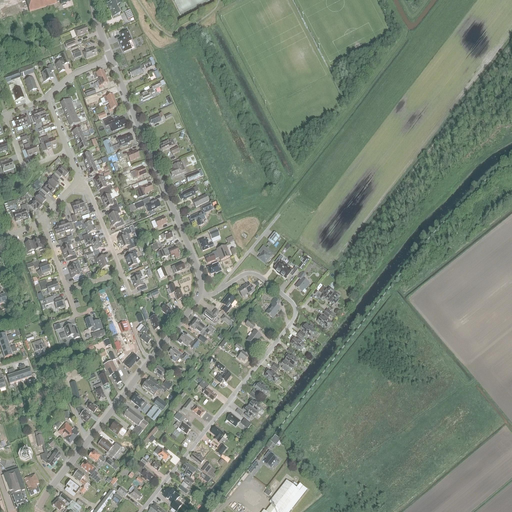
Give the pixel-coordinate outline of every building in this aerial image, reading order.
[(61,5),(62,5),(62,7),(66,6),(65,4),(70,3),(68,0),(25,0),(29,12),(57,3),(56,3),(60,2),(61,5)] [(116,6),(121,4),(119,0),(115,0),(107,4),(113,18),(120,15),(116,6)] [(130,11),(124,13),(128,21),(133,18),(130,11)] [(88,31),(86,27),(84,28),(84,26),(73,31),(76,38),(87,33),(86,32),(88,31)] [(131,49),(128,42),(131,41),(127,31),(120,34),(122,40),(119,41),(120,45),(123,53),(131,49)] [(66,48),(76,44),(75,40),(64,44),(66,48)] [(93,48),(83,52),(86,60),(95,56),(95,54),(97,53),(95,49),(93,50),(93,48)] [(75,59),(82,57),(79,50),(72,53),(75,59)] [(65,54),(61,56),(62,59),(65,65),(69,63),(65,54)] [(58,63),(55,65),(59,74),(65,71),(62,66),(65,65),(62,59),(57,61),(58,63)] [(144,69),(145,70),(152,66),(150,62),(143,65),(143,66),(140,67),(140,66),(130,71),(130,72),(129,73),(131,77),(132,76),(133,78),(143,73),(142,70),(144,69)] [(54,71),(51,65),(47,67),(49,70),(41,73),(43,77),(42,78),(44,82),(53,78),(51,72),(54,71)] [(26,76),(34,73),(32,67),(24,71),(26,76)] [(98,80),(105,77),(103,71),(97,73),(96,71),(93,73),(95,79),(97,78),(98,80)] [(18,73),(9,76),(11,82),(20,78),(18,73)] [(105,77),(98,80),(99,82),(97,83),(99,89),(102,87),(102,86),(108,83),(105,77)] [(33,79),(25,82),(29,93),(37,90),(33,79)] [(154,90),(166,85),(164,81),(152,86),(154,90)] [(24,98),(20,88),(13,91),(16,101),(24,98)] [(153,97),(151,94),(154,93),(152,89),(140,95),(140,96),(139,97),(141,101),(142,100),(143,102),(153,97)] [(107,102),(108,104),(115,101),(113,95),(107,97),(106,96),(103,97),(103,98),(100,100),(102,104),(105,103),(107,102)] [(72,105),(72,104),(71,102),(72,101),(71,99),(60,103),(63,109),(72,105)] [(115,101),(108,104),(109,106),(107,107),(109,113),(112,111),(112,110),(118,107),(115,101)] [(72,105),(63,109),(65,115),(74,111),(73,106),(76,105),(75,103),(72,104),(72,105)] [(43,110),(37,112),(40,120),(44,119),(45,122),(47,121),(46,118),(45,116),(44,114),(43,110)] [(74,111),(65,115),(67,121),(77,117),(77,118),(80,116),(79,114),(76,115),(74,111)] [(33,116),(30,117),(32,124),(35,123),(36,125),(41,123),(40,120),(37,112),(35,112),(32,114),(33,116)] [(99,120),(107,117),(105,112),(97,115),(99,120)] [(153,131),(162,127),(159,121),(164,119),(160,112),(149,117),(151,122),(149,123),(151,128),(150,128),(152,131),(153,131)] [(19,118),(22,127),(27,125),(28,127),(31,126),(28,118),(25,119),(24,116),(19,118)] [(77,117),(67,121),(70,127),(80,122),(79,120),(78,120),(77,118),(77,117)] [(22,127),(19,118),(13,120),(16,129),(22,127)] [(109,125),(110,127),(112,132),(114,131),(123,128),(122,126),(126,124),(123,118),(120,119),(119,118),(112,121),(111,118),(103,121),(106,127),(109,125)] [(74,137),(82,133),(80,128),(72,132),(74,137)] [(76,141),(84,138),(82,133),(74,137),(76,141)] [(120,149),(124,147),(127,146),(127,144),(129,143),(133,141),(130,135),(126,136),(120,138),(117,139),(120,149)] [(52,149),(49,141),(44,143),(42,138),(39,139),(41,145),(44,144),(46,151),(52,149)] [(77,146),(86,143),(84,138),(76,141),(77,146)] [(49,141),(52,149),(57,147),(54,139),(49,141)] [(172,139),(168,141),(159,146),(162,152),(175,146),(172,139)] [(30,148),(33,156),(38,154),(36,147),(38,146),(36,140),(33,141),(35,146),(31,148),(30,148)] [(109,140),(102,143),(107,155),(114,152),(109,140)] [(86,143),(77,146),(79,151),(88,148),(86,143)] [(24,146),(25,150),(28,158),(33,156),(30,148),(31,148),(29,144),(24,146)] [(139,157),(137,151),(133,153),(133,152),(127,154),(130,162),(136,160),(136,159),(139,157)] [(83,161),(92,158),(90,153),(81,156),(83,161)] [(85,166),(93,163),(92,158),(83,161),(85,166)] [(0,161),(0,165),(1,165),(4,172),(14,169),(12,161),(3,164),(2,161),(0,161)] [(172,171),(170,172),(172,176),(173,176),(174,177),(181,174),(185,172),(181,162),(172,166),(174,169),(171,170),(172,171)] [(87,171),(95,167),(93,163),(85,166),(87,171)] [(64,178),(68,174),(62,167),(58,172),(57,171),(55,173),(60,178),(62,176),(64,178)] [(95,167),(87,171),(89,175),(97,172),(95,167)] [(132,172),(131,173),(133,179),(137,178),(143,176),(142,176),(146,174),(144,168),(140,169),(134,171),(134,172),(132,172)] [(200,178),(198,171),(185,176),(188,183),(200,178)] [(48,183),(49,183),(52,186),(51,187),(54,189),(59,184),(57,182),(59,180),(53,175),(51,177),(52,178),(48,183)] [(94,181),(96,186),(105,182),(102,177),(94,181)] [(140,188),(136,190),(138,194),(136,194),(138,198),(144,196),(144,195),(149,193),(149,192),(153,191),(150,184),(148,185),(146,181),(138,184),(140,188)] [(101,190),(102,194),(110,190),(109,187),(107,188),(105,182),(96,186),(98,191),(101,190)] [(49,183),(45,188),(44,187),(42,190),(47,194),(49,192),(51,194),(55,190),(54,189),(51,187),(52,186),(49,183)] [(196,187),(190,190),(190,189),(180,194),(181,195),(179,196),(181,200),(183,200),(183,201),(193,196),(192,194),(198,192),(196,187)] [(110,190),(102,194),(104,197),(101,198),(103,204),(112,200),(109,195),(112,194),(110,190)] [(35,199),(36,199),(39,202),(38,203),(41,205),(46,200),(45,200),(43,198),(46,196),(40,191),(38,193),(39,194),(35,199)] [(209,202),(206,195),(192,202),(196,208),(209,202)] [(36,199),(32,204),(31,204),(29,206),(34,211),(36,208),(38,210),(38,211),(42,206),(41,205),(38,203),(39,202),(36,199)] [(134,204),(132,205),(133,205),(134,208),(136,207),(136,210),(144,206),(145,205),(147,211),(148,213),(151,212),(156,209),(160,207),(157,200),(153,202),(147,204),(145,199),(142,201),(142,202),(134,205),(134,204)] [(109,207),(110,211),(118,208),(116,202),(113,203),(112,200),(103,204),(105,209),(109,207)] [(76,203),(79,212),(83,211),(84,213),(87,211),(86,208),(84,208),(82,201),(76,203)] [(79,212),(76,203),(71,205),(75,215),(78,214),(78,212),(79,212)] [(204,224),(202,220),(205,219),(203,214),(213,210),(210,204),(200,208),(202,212),(190,218),(190,219),(189,220),(191,224),(192,223),(193,225),(197,223),(199,227),(204,224)] [(19,212),(22,220),(27,219),(26,213),(29,212),(26,205),(21,206),(22,211),(19,212)] [(120,214),(118,208),(110,211),(112,214),(108,216),(110,221),(119,218),(117,215),(120,214)] [(22,220),(19,212),(16,213),(15,211),(9,212),(11,219),(14,218),(16,222),(22,220)] [(160,219),(160,218),(154,221),(157,228),(163,226),(163,225),(167,224),(164,217),(160,219)] [(120,221),(119,218),(110,221),(112,226),(115,225),(116,229),(124,226),(122,220),(120,221)] [(92,222),(87,224),(86,220),(75,224),(76,228),(81,226),(83,231),(85,230),(94,227),(92,222)] [(67,221),(62,223),(65,232),(70,230),(70,231),(73,230),(71,223),(68,224),(67,221)] [(56,235),(60,233),(61,236),(63,235),(63,233),(65,232),(62,223),(56,225),(57,228),(53,229),(56,235)] [(94,227),(85,230),(87,235),(82,237),(84,240),(90,238),(89,234),(96,231),(94,227)] [(211,240),(220,236),(216,228),(208,232),(211,240)] [(125,237),(117,239),(119,244),(131,240),(129,235),(131,234),(130,230),(123,233),(125,237)] [(169,240),(173,238),(170,232),(160,236),(161,240),(164,239),(165,241),(166,241),(169,240)] [(279,237),(274,233),(268,241),(273,245),(279,237)] [(91,245),(92,247),(101,244),(99,239),(92,242),(90,238),(84,240),(85,244),(87,244),(87,245),(88,246),(91,245)] [(213,243),(208,245),(207,241),(208,241),(207,239),(206,240),(206,239),(198,242),(202,252),(214,247),(213,243)] [(31,242),(32,246),(34,246),(35,251),(39,249),(39,251),(45,250),(43,244),(40,245),(38,240),(31,242)] [(131,240),(119,244),(121,249),(127,247),(128,251),(137,247),(135,243),(132,244),(131,240)] [(63,254),(71,251),(69,246),(72,245),(70,241),(62,243),(64,248),(61,249),(63,254)] [(32,246),(31,242),(25,244),(26,249),(24,250),(26,256),(31,254),(30,252),(35,250),(35,251),(34,246),(32,246)] [(157,246),(156,243),(150,246),(153,252),(159,250),(165,247),(163,243),(157,246)] [(101,244),(92,247),(94,252),(103,249),(101,244)] [(230,257),(226,246),(216,250),(217,251),(212,253),(212,255),(205,258),(207,264),(215,261),(215,260),(219,258),(220,261),(230,257)] [(260,251),(262,253),(258,258),(265,264),(270,257),(264,251),(266,248),(264,246),(260,251)] [(178,250),(177,251),(176,248),(167,252),(166,249),(158,252),(161,259),(170,256),(171,257),(172,257),(172,258),(174,257),(175,259),(180,257),(178,253),(179,253),(178,250)] [(71,251),(63,254),(65,259),(67,258),(69,262),(77,259),(75,253),(72,254),(71,251)] [(128,257),(125,258),(127,263),(135,260),(138,259),(136,254),(137,253),(136,251),(127,254),(128,257)] [(93,257),(97,265),(99,265),(107,261),(105,256),(102,257),(101,254),(93,257)] [(280,275),(287,266),(281,262),(283,258),(280,256),(276,261),(279,263),(274,270),(277,272),(277,273),(280,275)] [(230,258),(222,262),(224,268),(233,264),(230,258)] [(135,260),(127,263),(129,268),(132,267),(133,269),(135,268),(134,266),(137,265),(135,260)] [(70,274),(78,270),(77,268),(80,267),(78,261),(70,264),(71,267),(68,268),(70,274)] [(107,261),(99,265),(101,270),(109,267),(107,261)] [(39,268),(40,271),(37,273),(40,277),(43,277),(42,275),(50,272),(47,263),(40,265),(39,262),(33,263),(35,270),(39,268)] [(184,269),(182,263),(171,268),(174,274),(184,269)] [(210,275),(215,273),(215,274),(221,272),(218,263),(212,266),(207,269),(210,275)] [(287,266),(280,275),(282,277),(283,277),(286,279),(291,273),(294,275),(298,270),(295,268),(292,271),(287,266)] [(167,276),(164,268),(163,269),(157,271),(160,280),(168,277),(167,276)] [(78,270),(70,274),(72,279),(75,278),(76,282),(84,279),(82,272),(79,273),(78,270)] [(131,279),(133,284),(141,281),(140,278),(142,278),(140,272),(133,275),(134,278),(131,279)] [(304,289),(305,290),(309,284),(303,279),(306,276),(302,272),(297,278),(300,280),(295,287),(302,293),(304,289)] [(45,280),(39,282),(42,291),(47,289),(48,293),(59,290),(56,282),(47,286),(45,280)] [(141,281),(133,284),(135,289),(138,288),(139,290),(144,288),(141,281)] [(247,284),(237,290),(242,297),(247,293),(248,294),(251,292),(252,293),(254,291),(251,286),(249,288),(247,284)] [(169,295),(171,294),(174,293),(177,301),(183,299),(180,291),(177,292),(174,285),(168,287),(169,289),(166,290),(169,295)] [(327,301),(335,292),(330,288),(328,291),(326,290),(322,295),(323,295),(321,299),(323,301),(325,299),(327,301)] [(335,292),(327,301),(330,304),(329,305),(331,307),(334,304),(335,305),(339,300),(337,298),(339,296),(335,292)] [(59,299),(58,295),(44,300),(42,301),(44,306),(46,305),(54,303),(56,309),(60,308),(60,309),(65,307),(62,298),(59,299)] [(224,307),(221,311),(225,314),(229,310),(231,306),(230,306),(234,300),(228,295),(221,304),(224,307)] [(275,315),(280,308),(277,306),(280,303),(274,299),(270,303),(272,305),(265,313),(272,319),(275,315)] [(159,310),(167,316),(168,315),(170,317),(172,313),(169,310),(170,309),(164,304),(159,310)] [(325,311),(334,318),(336,316),(327,309),(325,311)] [(207,310),(202,315),(212,323),(213,322),(216,324),(219,320),(216,318),(216,317),(219,314),(215,310),(212,314),(207,310)] [(144,321),(141,314),(135,316),(138,324),(144,321)] [(328,321),(329,321),(324,317),(323,318),(320,315),(318,318),(319,319),(317,322),(320,325),(323,328),(324,327),(327,329),(332,324),(328,321)] [(160,328),(156,316),(150,319),(154,331),(160,328)] [(221,320),(231,328),(235,324),(224,316),(221,320)] [(93,333),(98,331),(103,329),(100,321),(93,323),(91,319),(85,321),(85,322),(85,325),(86,325),(88,330),(91,329),(93,333)] [(192,324),(189,327),(194,331),(194,330),(201,336),(203,338),(206,334),(209,331),(200,323),(196,319),(192,324)] [(252,329),(255,325),(248,319),(245,323),(252,329)] [(107,324),(111,336),(117,334),(112,322),(107,324)] [(119,324),(122,333),(129,330),(125,322),(119,324)] [(303,332),(308,336),(311,338),(316,333),(313,330),(313,329),(310,326),(306,324),(304,327),(302,326),(300,328),(303,331),(303,332)] [(73,337),(74,340),(79,338),(76,328),(73,329),(71,325),(64,328),(67,337),(71,336),(73,337)] [(209,326),(207,328),(210,330),(209,331),(213,334),(215,330),(209,326)] [(151,340),(145,334),(148,331),(144,328),(138,334),(142,337),(140,339),(147,345),(151,340)] [(105,333),(104,331),(91,335),(93,341),(103,337),(105,333)] [(261,336),(254,331),(246,341),(253,346),(261,336)] [(179,339),(180,339),(177,342),(180,344),(182,343),(188,348),(189,346),(195,350),(199,343),(195,340),(194,343),(192,342),(192,341),(185,336),(184,337),(182,335),(179,339)] [(201,336),(198,340),(204,344),(207,340),(203,338),(201,336)] [(293,347),(297,350),(297,349),(301,352),(305,346),(302,343),(297,339),(297,340),(293,337),(291,340),(293,341),(290,344),(293,347)] [(0,345),(1,348),(8,345),(7,342),(9,341),(9,342),(13,341),(12,338),(0,341),(0,345)] [(75,347),(83,344),(81,339),(73,341),(75,347)] [(35,352),(38,351),(40,354),(41,354),(42,356),(46,354),(45,352),(47,352),(44,343),(42,344),(41,341),(32,344),(35,352)] [(222,349),(227,343),(224,341),(215,353),(218,355),(222,349)] [(16,349),(3,353),(4,359),(12,356),(11,353),(12,352),(12,353),(17,352),(16,349)] [(111,362),(104,366),(109,377),(111,376),(114,381),(115,381),(117,385),(121,382),(119,378),(120,377),(112,362),(115,360),(110,349),(106,351),(111,362)] [(181,355),(174,349),(173,350),(171,349),(169,353),(170,354),(169,355),(172,358),(171,359),(171,360),(174,362),(175,362),(176,361),(177,361),(178,359),(184,363),(189,356),(185,354),(183,357),(181,355)] [(248,357),(242,352),(237,358),(239,360),(240,359),(244,362),(248,357)] [(135,363),(136,364),(140,360),(134,355),(132,354),(130,358),(129,357),(128,359),(127,359),(123,364),(129,370),(135,363)] [(287,358),(285,361),(294,368),(298,363),(295,361),(297,360),(292,356),(291,357),(287,354),(285,357),(287,358)] [(294,368),(285,361),(283,363),(281,362),(279,365),(282,367),(281,368),(286,372),(288,371),(290,373),(294,368)] [(223,374),(221,376),(219,374),(215,380),(220,385),(223,381),(225,383),(231,376),(225,372),(227,370),(219,364),(216,368),(223,374)] [(21,366),(26,380),(31,378),(29,370),(25,371),(25,370),(26,370),(24,365),(21,366)] [(167,373),(161,369),(158,367),(153,372),(157,375),(156,376),(162,380),(167,373)] [(10,370),(15,383),(20,381),(18,374),(14,375),(14,373),(15,373),(13,369),(10,370)] [(267,370),(265,372),(267,373),(264,377),(267,379),(267,380),(271,382),(271,381),(275,384),(279,379),(276,376),(276,375),(271,371),(271,372),(267,370)] [(95,391),(94,391),(99,401),(103,399),(105,398),(101,388),(101,389),(100,387),(102,386),(103,386),(109,384),(104,374),(98,377),(101,384),(99,385),(94,387),(95,391)] [(156,393),(158,395),(162,390),(157,386),(158,384),(150,377),(146,382),(142,388),(153,397),(156,393)] [(166,381),(162,386),(168,391),(172,386),(166,381)] [(206,388),(208,385),(203,381),(199,386),(205,391),(207,388),(206,388)] [(82,420),(86,424),(91,418),(88,416),(89,414),(80,407),(82,405),(75,382),(70,384),(77,408),(76,408),(78,413),(80,415),(79,417),(83,419),(82,420)] [(261,395),(264,397),(269,392),(265,389),(266,388),(263,385),(262,385),(259,383),(257,386),(255,385),(253,387),(256,390),(256,391),(261,395)] [(217,397),(207,388),(205,391),(203,394),(213,402),(217,397)] [(131,402),(140,409),(145,403),(136,396),(131,402)] [(153,404),(162,411),(166,406),(158,399),(153,404)] [(187,412),(194,404),(193,404),(189,400),(184,407),(183,408),(187,412)] [(250,404),(248,406),(258,414),(261,409),(259,407),(260,405),(255,401),(254,402),(251,400),(249,402),(250,404)] [(85,406),(87,408),(87,409),(90,411),(91,411),(94,414),(97,409),(94,406),(93,405),(91,403),(89,401),(85,406)] [(154,422),(161,412),(153,406),(146,415),(146,416),(154,422)] [(191,411),(200,418),(204,413),(196,406),(191,411)] [(258,414),(248,406),(246,409),(244,408),(242,410),(246,413),(245,414),(250,418),(251,416),(254,419),(258,414)] [(137,426),(135,428),(133,431),(132,433),(133,434),(138,438),(148,425),(143,421),(129,409),(127,412),(125,414),(124,416),(137,426)] [(184,418),(178,413),(174,418),(180,423),(184,418)] [(227,421),(235,427),(240,422),(231,415),(227,421)] [(248,429),(251,425),(251,424),(244,419),(241,423),(241,424),(248,429)] [(119,434),(122,437),(126,432),(122,429),(123,428),(115,422),(109,430),(117,436),(119,434)] [(182,423),(180,425),(177,422),(175,425),(178,428),(186,435),(191,430),(182,423)] [(79,434),(73,429),(73,430),(66,424),(58,433),(62,436),(62,437),(65,439),(64,440),(70,445),(79,434)] [(215,427),(211,432),(213,433),(212,434),(213,434),(216,437),(214,440),(219,443),(224,436),(226,437),(228,434),(225,432),(224,434),(219,430),(215,427)] [(155,428),(146,438),(152,443),(154,440),(155,439),(152,436),(157,430),(155,428)] [(44,445),(42,435),(36,437),(38,447),(44,445)] [(274,436),(270,441),(276,446),(276,445),(280,440),(274,436)] [(116,442),(113,447),(103,439),(98,446),(109,455),(107,457),(111,460),(122,447),(116,442)] [(146,439),(141,445),(144,447),(145,446),(149,441),(146,439)] [(56,444),(52,440),(47,444),(51,448),(56,444)] [(227,449),(222,445),(216,453),(221,456),(227,449)] [(170,456),(161,449),(159,448),(155,453),(166,462),(170,456)] [(22,453),(21,456),(22,458),(25,460),(28,458),(29,455),(28,452),(25,451),(22,453)] [(89,457),(96,462),(98,459),(103,463),(105,461),(100,457),(93,451),(89,457)] [(269,451),(264,458),(267,460),(265,464),(268,467),(269,466),(271,468),(277,461),(279,459),(273,454),(269,451)] [(47,455),(56,462),(61,456),(55,452),(53,455),(49,453),(47,455)] [(56,462),(47,455),(47,454),(40,455),(42,461),(52,468),(56,462)] [(193,458),(192,460),(200,466),(205,460),(196,454),(195,455),(194,454),(191,458),(193,458)] [(155,462),(151,460),(149,462),(149,463),(153,465),(151,467),(157,472),(161,467),(155,462)] [(98,475),(94,472),(96,470),(94,468),(86,461),(84,464),(83,464),(81,467),(88,473),(91,476),(89,478),(97,484),(100,480),(96,477),(98,475)] [(141,475),(142,477),(141,478),(145,482),(147,480),(149,482),(153,477),(145,470),(143,469),(146,467),(141,463),(138,466),(140,468),(137,472),(141,475)] [(207,463),(201,471),(206,475),(212,467),(207,463)] [(184,475),(187,477),(183,482),(184,483),(189,487),(190,488),(194,482),(190,479),(196,471),(188,464),(187,466),(186,464),(182,469),(186,473),(184,475)] [(212,467),(206,475),(213,480),(216,476),(214,474),(216,470),(212,467)] [(8,474),(3,475),(6,484),(7,484),(10,492),(11,495),(10,495),(15,509),(24,506),(25,504),(21,492),(25,491),(18,470),(8,474)] [(73,477),(84,486),(85,487),(87,484),(84,482),(87,478),(84,477),(85,476),(78,471),(73,477)] [(212,483),(213,482),(203,473),(201,476),(208,482),(209,481),(212,483)] [(28,491),(30,497),(39,493),(36,486),(39,484),(35,475),(24,479),(27,486),(26,486),(27,488),(28,491)] [(83,494),(86,490),(82,488),(81,489),(80,488),(70,481),(66,487),(67,488),(65,491),(73,497),(78,491),(83,494)] [(272,500),(269,503),(273,506),(270,510),(272,511),(289,511),(307,490),(300,484),(296,489),(287,481),(272,500)] [(141,495),(134,489),(131,487),(128,491),(130,493),(131,493),(129,495),(136,501),(137,500),(139,501),(142,497),(140,496),(141,495)] [(186,490),(181,487),(179,489),(186,495),(188,492),(186,490)] [(120,488),(117,492),(125,498),(128,494),(120,488)] [(165,491),(162,494),(164,495),(163,496),(173,504),(171,508),(172,509),(170,511),(171,511),(175,511),(176,511),(177,511),(183,505),(177,501),(179,498),(176,496),(176,497),(173,495),(175,493),(170,489),(169,491),(167,490),(167,492),(165,491)] [(101,511),(115,495),(110,491),(94,511),(101,511)] [(118,506),(123,499),(116,494),(111,501),(118,506)] [(65,505),(62,502),(62,503),(58,499),(52,505),(55,508),(59,511),(65,505)] [(78,500),(76,503),(84,510),(87,506),(78,500)] [(78,511),(81,508),(72,501),(67,509),(69,511),(68,511),(78,511)]
